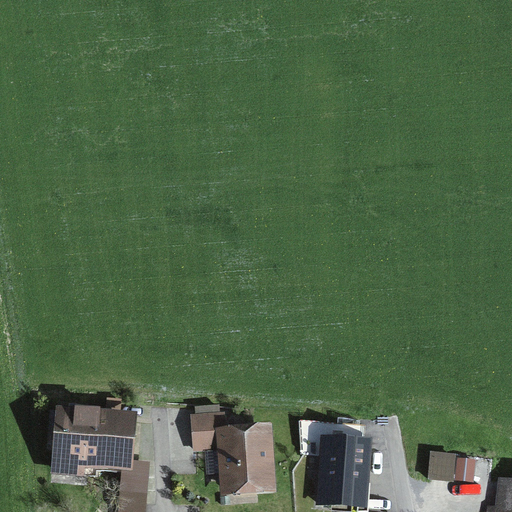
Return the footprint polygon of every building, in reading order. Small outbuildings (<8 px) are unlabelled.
[(63,417),(59,473),(95,476),(96,464),(124,466),(128,423),(99,420),(99,413),(84,412),(84,419),(63,417)] [(226,474),(227,490),(268,487),(264,434),(224,437),(223,416),(193,418),(195,450),(207,449),(208,475),(226,474)] [(357,427),(299,423),(301,454),(323,456),(319,504),(358,507),(360,485),(365,485),(368,443),(356,442),(357,427)] [(431,454),(428,479),(451,482),(454,457),(431,454)] [(496,509),(489,509),(488,511),(511,511),(511,488),(499,487),(496,509)]
